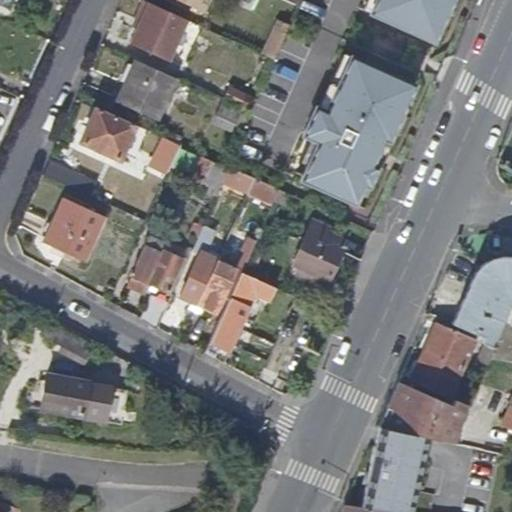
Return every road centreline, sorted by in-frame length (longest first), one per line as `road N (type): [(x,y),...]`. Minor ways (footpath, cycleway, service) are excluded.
road 1 (unclassified): [(0,268),(321,445)]
road 2 (primary): [(321,445),(432,204)]
road 3 (residential): [(0,204),(93,0)]
road 4 (primary): [(432,204),(511,31)]
road 5 (residential): [(0,452),(161,476)]
